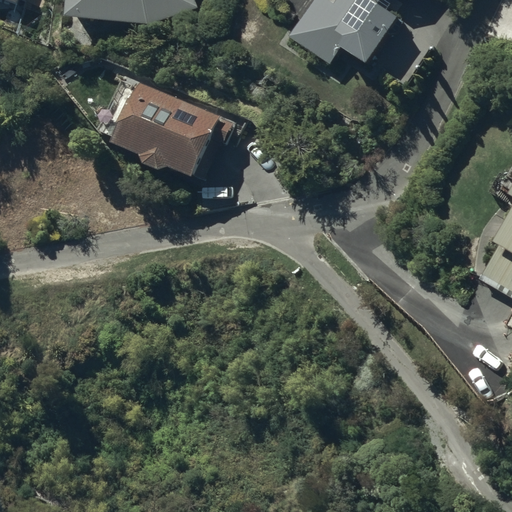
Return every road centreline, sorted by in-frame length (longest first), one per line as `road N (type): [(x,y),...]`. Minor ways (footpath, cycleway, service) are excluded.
road 1 (residential): [(0,265),(356,206)]
road 2 (residential): [(356,206),(398,171),(489,0)]
